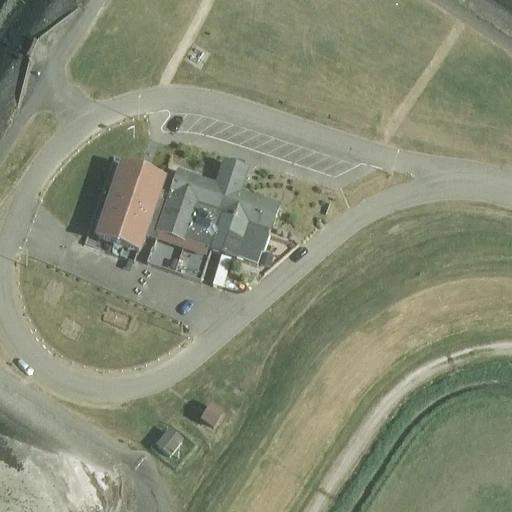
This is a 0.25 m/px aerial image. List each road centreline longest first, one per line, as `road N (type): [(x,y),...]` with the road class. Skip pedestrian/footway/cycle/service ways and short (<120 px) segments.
road 1 (unclassified): [(435,178),(362,213),(230,321),(185,369),(93,392),(46,375),(6,324),(1,290),(15,218),(57,151),(90,123),(153,102)]
road 2 (unclassified): [(153,102),(232,110),(435,178)]
road 3 (unclassified): [(511,356),(441,369),(401,395),(347,455),(312,511)]
